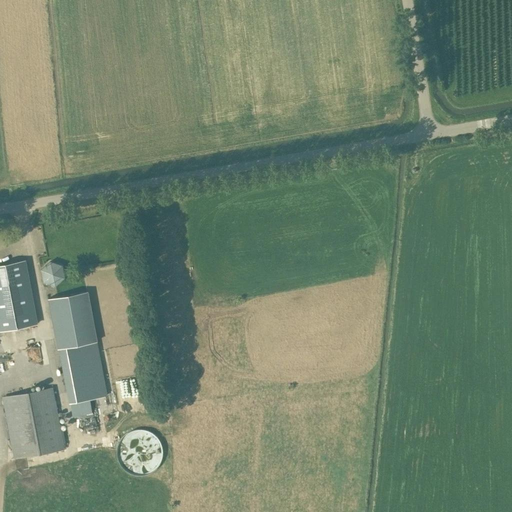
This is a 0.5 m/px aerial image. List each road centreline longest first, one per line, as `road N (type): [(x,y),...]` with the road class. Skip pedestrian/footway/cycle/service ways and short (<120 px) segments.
road 1 (tertiary): [(0,209),(427,133)]
road 2 (unclassified): [(427,133),(403,0)]
